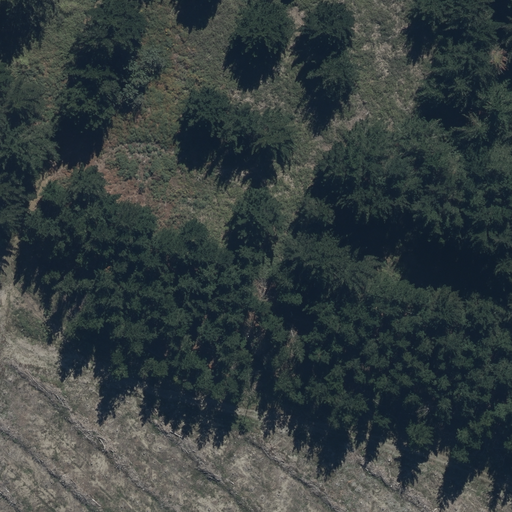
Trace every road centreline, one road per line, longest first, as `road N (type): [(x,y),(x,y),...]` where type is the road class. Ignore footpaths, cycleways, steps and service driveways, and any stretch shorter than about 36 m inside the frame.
road 1 (track): [(0,350),(424,468),(511,508)]
road 2 (unknown): [(379,511),(251,457),(0,385)]
road 3 (track): [(95,0),(0,246)]
